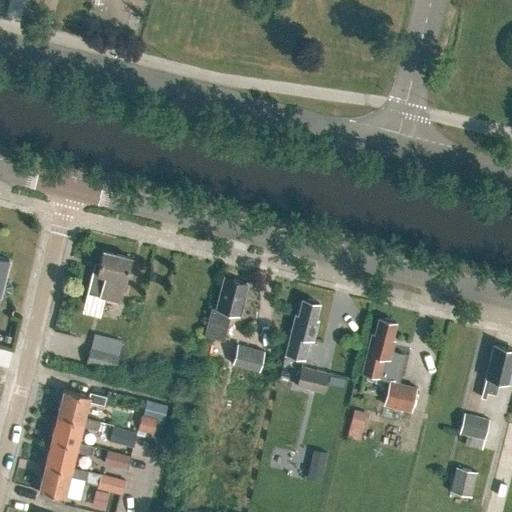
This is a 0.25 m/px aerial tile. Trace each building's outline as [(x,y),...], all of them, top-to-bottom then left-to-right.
[(92,271),(86,293),(119,301),(124,281),(125,281),(131,257),(102,250),(96,272),(92,271)] [(0,293),(9,296),(17,264),(7,262),(8,259),(0,256),(0,293)] [(211,307),(203,335),(223,340),(230,313),(239,315),(244,296),(243,295),(246,282),(224,276),(215,308),(211,307)] [(313,324),(318,303),(301,299),(297,314),(295,313),(285,354),(303,358),(308,339),(312,340),(316,325),(313,324)] [(390,344),(395,322),(378,318),(374,333),(371,332),(361,373),(378,377),(383,357),(389,359),(393,344),(390,344)] [(263,350),(236,342),(231,363),(258,371),(263,350)] [(511,349),(493,344),(485,377),(481,396),(485,397),(486,392),(495,394),(498,380),(510,383),(511,374),(511,365),(511,361),(511,349)] [(89,348),(85,362),(114,370),(118,355),(89,348)] [(329,372),(300,365),(295,385),(324,392),(329,372)] [(416,385),(388,379),(382,404),(410,411),(416,385)] [(63,389),(57,414),(82,421),(83,417),(87,400),(103,404),(105,396),(89,392),(88,395),(63,389)] [(349,426),(362,429),(366,412),(353,409),(349,426)] [(133,412),(130,427),(147,431),(151,416),(133,412)] [(488,418),(463,412),(458,432),(466,434),(464,444),(480,449),(488,418)] [(57,414),(50,439),(76,446),(77,442),(81,425),(97,429),(99,421),(83,417),(82,421),(57,414)] [(135,432),(107,424),(103,439),(131,446),(135,432)] [(50,439),(44,464),(70,470),(71,467),(75,450),(91,454),(93,446),(77,442),(76,446),(50,439)] [(308,447),(300,474),(316,479),(324,453),(308,447)] [(129,455),(106,449),(103,462),(126,468),(129,455)] [(44,464),(38,490),(64,496),(69,475),(85,479),(87,470),(71,467),(70,470),(44,464)] [(476,471),(454,466),(449,490),(470,495),(476,471)] [(125,479),(100,473),(96,488),(121,494),(125,479)]
